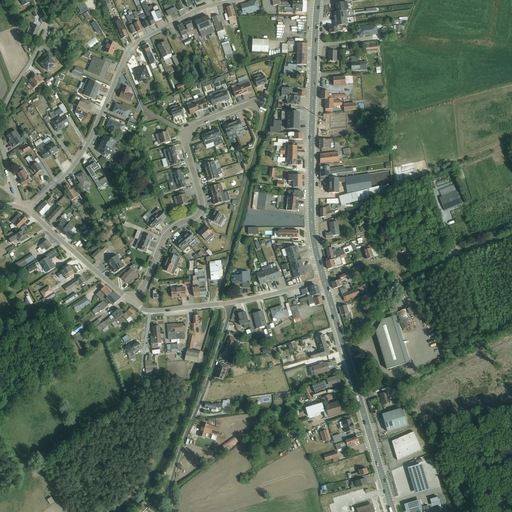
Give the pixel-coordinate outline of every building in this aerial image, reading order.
[(149,9),(148,8),(144,0),(143,0),(140,2),(151,26),(155,24),(149,9)] [(173,0),(174,1),(175,5),(176,4),(179,11),(184,9),(180,1),(181,0),(180,0),(173,0)] [(302,2),(292,2),(280,2),(279,0),(272,0),(273,6),(278,5),(278,7),(284,7),(284,11),(286,11),(286,13),(292,13),(292,12),(293,12),(293,15),(296,14),(296,13),(306,13),(307,1),(302,1),(302,2)] [(174,6),(175,5),(174,1),(169,3),(170,6),(164,9),(168,16),(177,12),(174,6)] [(241,5),(243,15),(259,11),(257,1),(252,2),(252,3),(241,5)] [(346,11),(347,11),(348,11),(347,2),(335,4),(336,12),(346,11)] [(85,4),(78,8),(82,14),(88,10),(85,4)] [(149,9),(155,24),(162,21),(160,15),(161,14),(157,6),(153,7),(152,6),(148,8),(149,9)] [(229,21),(230,25),(237,23),(232,6),(226,8),(226,10),(229,21)] [(211,18),(209,10),(205,12),(207,18),(206,19),(207,23),(208,23),(209,26),(211,29),(210,29),(212,35),(215,44),(219,42),(216,33),(217,33),(218,38),(221,37),(221,38),(225,37),(224,36),(226,35),(224,30),(219,15),(211,18)] [(92,16),(89,11),(83,15),(87,20),(88,19),(90,21),(94,19),(92,16)] [(346,11),(336,12),(334,12),(335,16),(334,16),(334,20),(347,18),(347,11),(346,11)] [(150,27),(147,21),(144,14),(139,16),(145,29),(150,27)] [(130,17),(129,16),(129,15),(126,16),(129,23),(127,24),(132,35),(136,33),(133,25),(134,25),(130,17)] [(136,23),(133,16),(130,17),(134,25),(137,32),(143,30),(139,22),(136,23)] [(127,37),(121,23),(122,23),(119,17),(116,18),(113,20),(114,23),(117,22),(118,24),(116,25),(118,30),(120,29),(121,31),(119,32),(122,39),(127,37)] [(347,18),(334,20),(335,23),(334,23),(334,27),(348,25),(347,18)] [(90,24),(97,34),(101,31),(95,21),(90,24)] [(199,38),(198,38),(190,21),(185,23),(187,29),(185,31),(187,36),(190,35),(193,34),(195,40),(196,39),(197,40),(193,41),(193,42),(197,41),(200,40),(199,38)] [(29,34),(28,35),(35,38),(39,30),(41,28),(33,24),(32,27),(31,28),(29,34)] [(185,39),(188,37),(187,36),(185,31),(182,24),(177,27),(183,39),(185,39)] [(377,35),(377,25),(356,27),(357,33),(359,33),(359,37),(377,35)] [(24,36),(19,39),(23,46),(28,43),(24,36)] [(107,40),(105,43),(107,44),(103,52),(112,56),(115,48),(117,49),(118,45),(107,40)] [(268,53),(269,40),(252,40),(252,52),(268,53)] [(163,58),(164,61),(171,57),(176,66),(180,64),(176,55),(172,57),(165,42),(157,46),(163,58)] [(228,42),(221,44),(225,56),(226,56),(227,59),(232,57),(231,54),(232,54),(228,42)] [(370,47),(365,47),(365,50),(366,50),(366,53),(367,53),(367,54),(368,54),(368,53),(369,53),(369,54),(371,53),(378,52),(378,53),(377,53),(378,57),(380,57),(380,53),(379,48),(380,48),(380,46),(380,42),(377,42),(377,45),(371,46),(370,46),(370,47)] [(307,57),(307,44),(297,44),(297,54),(297,56),(307,57)] [(151,52),(148,45),(143,47),(151,65),(152,67),(154,66),(153,64),(156,63),(151,52)] [(328,62),(337,62),(337,51),(328,51),(328,62)] [(41,64),(48,72),(58,63),(48,53),(44,57),(47,60),(45,61),(41,64)] [(306,66),(307,57),(297,56),(296,65),(297,65),(306,66)] [(111,61),(106,58),(104,62),(102,61),(93,57),(90,65),(107,72),(110,64),(111,61)] [(358,57),(351,57),(351,70),(359,70),(365,70),(367,70),(367,63),(365,62),(359,62),(358,62),(358,57)] [(104,79),(107,72),(90,65),(87,72),(104,79)] [(289,74),(293,74),(297,74),(297,65),(296,65),(288,65),(288,67),(284,67),(284,73),(289,74)] [(139,82),(149,78),(145,67),(141,68),(142,69),(139,70),(135,72),(137,75),(136,75),(139,82)] [(263,73),(253,77),(254,79),(257,87),(264,85),(267,83),(266,82),(264,75),(263,73)] [(29,85),(32,89),(32,90),(41,82),(37,77),(35,74),(32,77),(33,77),(31,78),(32,79),(30,80),(28,82),(29,83),(28,85),(29,85)] [(239,83),(243,95),(252,91),(246,76),(238,80),(239,83)] [(345,84),(345,77),(333,78),(334,87),(346,86),(345,84)] [(85,84),(99,90),(101,86),(87,80),(85,84)] [(235,98),(243,95),(239,83),(231,87),(235,98)] [(82,90),(96,96),(97,94),(99,90),(85,84),(82,90)] [(119,98),(130,102),(133,96),(128,93),(130,89),(124,86),(119,98)] [(297,93),(292,93),(293,89),(281,88),(281,97),(300,97),(305,97),(305,93),(297,93)] [(217,92),(221,102),(225,100),(226,101),(229,100),(229,99),(226,91),(226,92),(225,89),(222,90),(217,92)] [(96,96),(82,90),(81,94),(94,101),(96,96)] [(329,94),(329,92),(321,91),(320,99),(325,100),(333,100),(336,100),(336,99),(346,99),(346,95),(331,95),(331,94),(329,94)] [(216,104),(221,102),(217,92),(209,95),(210,98),(212,105),(213,105),(213,106),(217,105),(216,104)] [(195,101),(199,112),(207,108),(203,97),(195,101)] [(279,97),(278,102),(281,102),(281,100),(286,100),(286,101),(287,101),(287,105),(291,105),(291,109),(296,109),(297,105),(300,105),(300,97),(281,97),(279,97)] [(190,115),(199,112),(195,101),(186,104),(190,115)] [(79,102),(74,113),(81,123),(83,116),(86,118),(89,112),(90,112),(92,107),(89,106),(80,102),(79,102)] [(344,111),(356,110),(355,103),(343,104),(344,111)] [(63,112),(66,110),(62,104),(59,106),(60,109),(54,113),(56,116),(58,115),(60,117),(58,119),(64,128),(70,124),(63,112)] [(180,104),(170,108),(171,110),(170,110),(173,118),(181,115),(184,114),(183,112),(180,104)] [(129,114),(131,115),(130,115),(132,116),(133,114),(132,114),(133,112),(116,105),(113,112),(127,118),(129,114)] [(287,120),(299,120),(299,112),(281,112),(281,120),(287,120)] [(57,132),(64,128),(58,119),(51,123),(57,132)] [(123,133),(124,134),(126,127),(125,127),(125,126),(110,120),(107,127),(122,134),(123,133)] [(236,134),(244,131),(242,128),(243,128),(240,120),(236,121),(236,122),(232,123),(236,134)] [(270,132),(272,132),(281,133),(281,121),(273,120),(273,127),(270,127),(270,132)] [(299,120),(287,120),(287,130),(299,130),(299,120)] [(227,137),(236,134),(232,123),(227,125),(223,126),(227,137)] [(27,129),(24,124),(21,127),(21,128),(22,130),(23,132),(23,131),(27,138),(32,135),(28,128),(27,129)] [(213,143),(222,139),(218,129),(213,131),(213,130),(209,131),(213,143)] [(318,140),(328,140),(329,129),(319,129),(318,140)] [(8,136),(8,137),(10,141),(11,142),(10,142),(11,145),(12,144),(14,147),(16,145),(23,141),(24,143),(27,142),(24,137),(21,139),(16,131),(12,134),(8,136)] [(170,142),(167,131),(164,132),(164,133),(155,135),(158,145),(170,142)] [(205,146),(213,143),(209,131),(205,133),(206,134),(201,136),(205,146)] [(114,151),(115,147),(115,145),(114,145),(115,141),(105,136),(103,141),(103,140),(101,144),(114,151)] [(49,137),(42,142),(51,156),(58,151),(54,144),(52,139),(51,140),(49,137)] [(45,160),(51,156),(42,142),(41,139),(34,143),(45,160)] [(318,140),(318,149),(331,149),(331,144),(334,144),(334,139),(333,139),(328,140),(318,140)] [(271,142),(271,145),(274,145),(274,146),(277,146),(277,151),(297,152),(297,146),(284,146),(284,149),(280,148),(280,146),(283,147),(283,143),(277,143),(271,142)] [(111,156),(114,151),(101,144),(97,151),(102,154),(102,155),(107,157),(109,154),(111,156)] [(24,153),(30,149),(28,145),(21,149),(24,153)] [(166,159),(176,156),(175,151),(176,151),(175,147),(174,148),(174,147),(166,149),(166,150),(163,151),(166,159)] [(297,152),(277,151),(262,149),(262,152),(275,154),(284,155),(284,159),(296,160),(297,152)] [(340,155),(340,153),(320,155),(320,164),(329,163),(339,162),(348,160),(348,158),(342,159),(342,155),(340,155)] [(33,161),(29,164),(36,174),(42,170),(35,160),(36,159),(33,156),(30,158),(33,161)] [(168,167),(171,166),(171,167),(179,164),(178,164),(179,164),(178,160),(177,160),(176,156),(166,159),(168,167)] [(102,166),(107,162),(103,157),(98,161),(102,166)] [(296,160),(284,159),(274,157),(273,161),(277,162),(277,163),(281,163),(281,162),(287,163),(287,166),(287,167),(292,167),(292,166),(296,166),(296,160)] [(393,159),(394,165),(402,164),(401,157),(398,157),(398,159),(393,159)] [(205,173),(216,170),(220,169),(219,164),(215,165),(214,162),(211,162),(203,164),(204,168),(205,173)] [(91,165),(86,169),(87,170),(98,188),(108,183),(105,177),(99,181),(96,176),(93,172),(99,168),(97,164),(96,165),(95,163),(91,165)] [(348,167),(329,169),(329,163),(320,164),(320,172),(330,172),(348,169),(348,167)] [(334,174),(348,172),(353,172),(353,168),(348,169),(330,172),(320,172),(320,181),(328,181),(327,180),(332,179),(332,174),(334,174)] [(23,170),(18,174),(22,181),(20,182),(23,186),(30,182),(24,170),(23,170)] [(172,182),(184,179),(183,175),(182,175),(180,170),(170,173),(172,182)] [(210,181),(214,179),(214,180),(216,179),(219,178),(216,170),(205,173),(207,178),(206,178),(208,182),(210,181)] [(379,186),(391,183),(389,171),(377,173),(379,186)] [(80,184),(77,185),(80,191),(81,190),(85,196),(88,193),(86,190),(90,187),(88,185),(90,183),(83,172),(76,177),(80,184)] [(345,178),(346,184),(347,195),(357,192),(372,188),(369,174),(345,178)] [(346,184),(345,178),(332,179),(327,180),(328,181),(320,181),(320,196),(329,196),(328,189),(333,189),(332,184),(334,184),(334,185),(335,185),(335,186),(339,186),(339,185),(346,184)] [(184,179),(172,182),(175,191),(185,187),(184,183),(185,182),(184,179)] [(212,196),(223,193),(221,184),(209,187),(212,196)] [(71,190),(68,185),(64,187),(67,192),(66,193),(71,201),(72,201),(77,198),(77,197),(78,196),(79,198),(80,197),(81,200),(84,198),(76,186),(73,188),(73,189),(72,189),(71,190)] [(450,194),(456,192),(454,186),(448,188),(450,194)] [(302,199),(303,192),(288,191),(287,194),(285,194),(284,196),(298,198),(302,199)] [(223,193),(212,196),(214,205),(229,201),(227,192),(223,193)] [(357,192),(347,195),(338,196),(338,197),(336,197),(336,199),(327,200),(327,202),(332,202),(332,204),(338,204),(345,204),(359,201),(357,192)] [(456,192),(450,194),(440,198),(444,210),(461,204),(456,192)] [(264,211),(267,194),(261,194),(254,193),(252,210),(264,211)] [(178,196),(174,197),(177,207),(185,205),(188,204),(185,194),(178,196)] [(298,198),(284,196),(278,196),(276,207),(279,210),(297,212),(298,198)] [(123,197),(117,201),(120,206),(122,205),(123,206),(126,204),(124,203),(125,202),(123,199),(124,199),(123,197)] [(44,202),(36,210),(42,216),(50,207),(44,202)] [(51,224),(64,210),(60,206),(47,220),(51,224)] [(320,209),(320,218),(325,218),(334,215),(330,206),(325,208),(325,209),(320,209)] [(152,215),(160,224),(163,221),(162,221),(166,217),(159,209),(152,215)] [(217,224),(219,225),(224,217),(222,215),(223,215),(215,211),(211,218),(213,219),(211,221),(217,225),(217,224)] [(149,212),(142,218),(145,221),(152,215),(149,212)] [(157,226),(160,224),(152,215),(145,221),(152,229),(156,226),(157,226)] [(19,220),(18,220),(14,224),(18,228),(27,220),(23,216),(19,220)] [(69,224),(64,219),(63,219),(61,217),(58,221),(60,223),(56,228),(61,233),(69,224)] [(332,236),(340,235),(338,222),(329,223),(331,233),(325,234),(326,239),(333,238),(332,236)] [(76,230),(74,228),(69,224),(61,233),(65,235),(67,232),(69,234),(69,233),(72,235),(76,230)] [(203,238),(206,242),(214,235),(210,231),(206,226),(198,233),(200,235),(203,238)] [(360,231),(359,231),(358,229),(355,230),(357,235),(360,234),(360,233),(361,233),(368,231),(367,226),(359,228),(360,231)] [(20,243),(27,239),(23,232),(6,241),(8,245),(11,243),(18,239),(20,243)] [(144,233),(141,232),(138,240),(149,244),(151,240),(153,236),(144,233)] [(186,235),(182,238),(190,246),(192,249),(196,246),(193,243),(196,241),(194,238),(189,232),(188,232),(185,234),(186,235)] [(80,237),(76,239),(79,242),(77,244),(80,248),(86,243),(80,237)] [(181,250),(183,252),(190,246),(182,238),(179,241),(178,240),(175,243),(176,244),(175,244),(181,250)] [(40,248),(37,250),(39,253),(41,253),(42,253),(44,253),(52,246),(47,240),(39,247),(40,248)] [(147,249),(149,244),(138,240),(135,248),(137,249),(146,253),(147,249)] [(100,259),(99,258),(104,253),(103,253),(111,245),(108,241),(92,257),(97,262),(100,259)] [(378,247),(383,246),(382,243),(371,247),(370,245),(355,251),(357,255),(359,254),(360,256),(361,257),(362,256),(364,261),(373,258),(374,261),(378,259),(378,256),(376,250),(379,250),(378,247)] [(8,253),(16,248),(14,245),(6,250),(8,253)] [(298,253),(296,246),(284,249),(285,250),(282,251),(284,257),(287,256),(288,256),(298,253)] [(338,257),(345,254),(353,251),(355,250),(354,249),(353,247),(352,247),(351,247),(350,246),(337,252),(336,252),(338,257)] [(334,259),(338,257),(336,252),(336,249),(332,250),(331,248),(326,249),(328,259),(334,258),(334,259)] [(48,273),(55,268),(51,260),(58,255),(55,251),(54,251),(46,256),(47,258),(40,262),(41,264),(41,265),(43,267),(44,267),(48,273)] [(299,257),(298,253),(288,256),(290,264),(301,260),(299,257)] [(31,254),(15,265),(19,271),(23,269),(22,268),(35,260),(31,254)] [(166,262),(177,267),(180,258),(169,254),(166,262)] [(338,257),(334,259),(325,262),(328,270),(336,267),(335,267),(345,264),(343,257),(346,257),(345,254),(338,257)] [(111,268),(121,261),(117,256),(107,262),(111,268)] [(292,271),(302,268),(301,264),(302,264),(301,260),(290,264),(292,271)] [(115,273),(124,267),(121,261),(111,268),(115,273)] [(215,262),(209,262),(209,264),(211,280),(219,280),(219,277),(222,277),(223,270),(222,270),(221,261),(215,261),(215,262)] [(173,275),(177,267),(166,262),(162,270),(173,275)] [(137,274),(138,273),(135,263),(133,265),(129,267),(130,269),(127,273),(126,273),(121,279),(129,285),(138,275),(137,274)] [(275,263),(268,265),(270,270),(274,281),(277,280),(277,279),(281,278),(275,263)] [(35,264),(28,268),(30,273),(37,268),(35,264)] [(338,276),(340,281),(350,277),(368,271),(365,264),(352,269),(353,271),(338,276)] [(394,278),(387,270),(388,270),(384,265),(377,271),(384,280),(387,278),(390,281),(394,278)] [(61,272),(57,275),(60,278),(63,277),(63,276),(64,277),(65,276),(67,279),(74,275),(72,271),(73,271),(70,266),(60,272),(61,272)] [(305,275),(304,272),(304,271),(303,268),(302,268),(292,271),(294,279),(300,277),(305,275)] [(274,281),(270,270),(268,271),(268,269),(263,271),(267,283),(271,282),(274,281)] [(197,270),(200,296),(207,296),(206,288),(205,277),(203,277),(203,270),(197,270)] [(260,285),(267,283),(263,271),(256,274),(260,285)] [(241,272),(241,275),(231,276),(232,285),(242,284),(242,288),(250,288),(249,272),(241,272)] [(77,280),(76,279),(64,287),(66,292),(79,284),(80,285),(85,282),(82,277),(77,280)] [(345,281),(351,279),(350,277),(340,281),(331,283),(333,289),(342,286),(340,282),(345,281)] [(357,288),(359,295),(368,292),(366,285),(357,288)] [(308,297),(299,300),(301,303),(308,301),(320,297),(317,287),(315,286),(301,290),(303,296),(307,294),(307,293),(310,292),(311,294),(308,295),(308,297)] [(105,287),(96,295),(102,302),(103,301),(111,294),(105,287)] [(186,298),(185,287),(171,289),(172,298),(181,297),(181,298),(186,298)] [(359,295),(357,288),(348,292),(342,294),(345,302),(360,296),(359,295)] [(42,300),(45,304),(48,302),(47,302),(56,296),(53,293),(42,300)] [(66,304),(78,297),(75,293),(64,300),(66,304)] [(103,301),(107,306),(110,303),(112,306),(118,301),(117,300),(111,294),(103,301)] [(26,302),(23,304),(25,306),(27,305),(28,307),(33,304),(29,296),(26,297),(27,299),(25,300),(26,302)] [(315,306),(323,304),(321,297),(320,297),(308,301),(310,307),(315,306)] [(76,310),(76,311),(79,309),(79,310),(78,311),(79,312),(82,311),(81,310),(90,304),(91,302),(90,301),(88,301),(86,298),(73,306),(72,307),(75,311),(76,310)] [(107,306),(103,301),(102,302),(92,311),(95,315),(98,313),(101,310),(102,311),(107,306)] [(339,307),(341,316),(345,315),(346,319),(353,317),(353,315),(353,312),(350,313),(348,305),(347,305),(339,307)] [(276,320),(289,316),(288,311),(287,312),(286,310),(283,311),(282,306),(270,310),(273,319),(273,322),(276,321),(276,320)] [(289,307),(292,316),(293,319),(300,317),(296,306),(289,307)] [(122,316),(129,323),(132,320),(136,316),(134,314),(135,312),(131,308),(123,315),(122,316)] [(122,316),(123,315),(119,310),(119,309),(112,314),(112,315),(109,317),(110,318),(99,325),(94,329),(97,334),(111,324),(121,317),(122,316)] [(405,309),(397,313),(404,329),(413,325),(405,309)] [(249,327),(248,323),(245,312),(242,313),(238,314),(240,321),(239,321),(240,326),(244,325),(244,328),(249,327)] [(272,334),(270,325),(266,326),(263,312),(253,314),(257,329),(266,326),(267,329),(264,330),(266,339),(269,338),(269,337),(272,336),(271,334),(272,334)] [(391,317),(405,364),(409,362),(395,316),(391,317)] [(111,325),(108,327),(109,329),(112,327),(113,326),(115,328),(124,321),(121,317),(111,324),(112,325),(111,326),(111,325)] [(405,364),(391,317),(381,320),(375,332),(386,370),(405,364)] [(183,352),(186,346),(180,344),(179,340),(185,339),(184,332),(186,332),(185,324),(175,325),(177,342),(177,344),(177,349),(183,352)] [(77,326),(75,325),(70,329),(71,331),(70,332),(72,336),(83,329),(81,325),(78,327),(77,326)] [(171,343),(177,342),(175,325),(167,325),(169,341),(171,340),(171,343)] [(158,347),(157,344),(161,343),(159,326),(152,327),(153,336),(150,336),(151,344),(151,348),(158,347)] [(81,331),(72,337),(80,349),(85,346),(84,346),(85,345),(83,343),(87,341),(86,338),(83,340),(80,335),(83,333),(81,331)] [(184,361),(197,363),(200,352),(192,350),(195,336),(189,335),(184,361)] [(319,350),(309,353),(311,359),(321,356),(321,358),(330,355),(327,347),(323,335),(315,337),(319,350)] [(308,336),(301,339),(302,344),(303,344),(304,347),(308,346),(307,343),(310,342),(309,341),(312,340),(311,336),(308,337),(308,336)] [(225,352),(233,355),(236,346),(233,345),(234,342),(235,339),(230,337),(225,352)] [(127,353),(132,351),(141,347),(139,343),(132,346),(132,344),(125,347),(127,353)] [(171,353),(178,352),(177,349),(177,344),(167,345),(167,350),(171,350),(171,353)] [(132,351),(127,353),(129,358),(128,358),(130,361),(135,358),(134,355),(133,353),(132,351)] [(146,356),(145,361),(146,373),(157,372),(156,364),(152,364),(152,355),(149,355),(148,356),(146,356)] [(329,371),(327,362),(323,364),(322,363),(319,364),(319,365),(312,367),(309,368),(312,377),(314,376),(329,371)] [(219,364),(214,377),(223,380),(228,367),(219,364)] [(329,389),(335,387),(335,389),(341,387),(338,376),(326,379),(326,380),(324,381),(312,386),(315,394),(328,388),(329,389)] [(383,406),(390,404),(387,392),(380,394),(383,406)] [(322,404),(332,400),(330,395),(320,399),(322,404)] [(229,407),(230,400),(227,400),(227,401),(223,401),(222,404),(218,403),(217,404),(216,404),(215,405),(205,404),(205,408),(211,409),(211,412),(214,413),(215,410),(216,408),(218,408),(219,407),(222,408),(222,406),(229,407)] [(309,409),(312,416),(323,412),(325,418),(328,417),(341,413),(338,402),(325,406),(326,411),(324,411),(321,404),(309,409)] [(402,408),(382,415),(387,432),(407,426),(402,408)] [(312,416),(309,409),(305,410),(306,414),(303,415),(304,419),(308,417),(308,418),(312,416)] [(350,419),(342,422),(345,433),(354,430),(352,424),(350,419)] [(204,438),(206,433),(212,435),(211,439),(215,441),(219,429),(208,425),(203,423),(199,437),(204,438)] [(320,432),(323,442),(331,440),(328,430),(320,432)] [(397,461),(421,450),(413,432),(392,442),(397,461)] [(340,434),(332,437),(334,443),(342,441),(340,434)] [(339,444),(335,445),(337,450),(341,449),(342,451),(348,449),(355,446),(354,443),(358,442),(356,436),(345,440),(345,441),(339,443),(339,444)] [(223,447),(218,451),(219,454),(225,450),(226,451),(238,442),(235,437),(222,446),(223,447)] [(336,452),(323,456),(325,461),(332,459),(333,463),(339,461),(336,452)] [(422,466),(408,470),(415,496),(429,492),(422,466)] [(349,479),(368,474),(366,469),(358,471),(359,473),(351,475),(351,473),(347,474),(349,479)] [(350,486),(351,489),(367,485),(365,479),(351,483),(352,485),(350,486)] [(434,506),(441,503),(439,496),(431,498),(434,506)] [(420,502),(404,506),(405,511),(422,511),(423,511),(420,502)]
